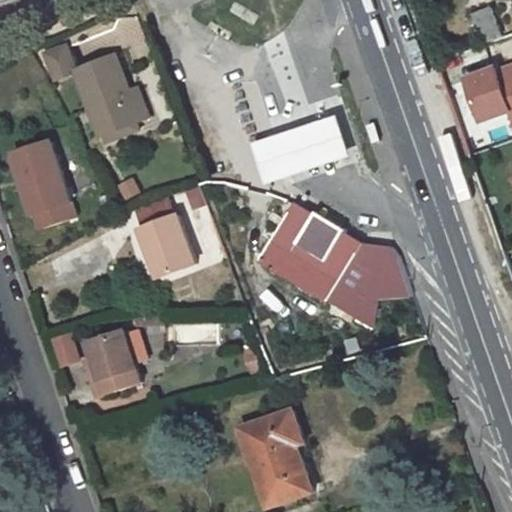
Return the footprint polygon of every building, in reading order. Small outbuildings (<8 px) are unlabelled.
[(468,25),(479,53),(499,46),(488,18),(468,25)] [(132,100),(115,58),(77,73),(103,137),(108,135),(137,123),(149,118),(141,97),(132,100)] [(511,59),(472,71),(488,121),(511,114),(511,59)] [(335,116),(250,143),(263,185),(348,158),(335,116)] [(110,142),(140,130),(137,123),(108,135),(110,142)] [(377,124),(370,126),(375,143),(382,141),(377,124)] [(19,154),(29,182),(23,185),(35,216),(40,214),(45,228),(81,215),(53,142),(19,154)] [(11,157),(23,185),(29,182),(19,154),(11,157)] [(267,259),(335,299),(369,242),(350,230),(351,227),(321,210),(319,213),(301,202),(267,259)] [(161,278),(199,264),(181,214),(143,229),(161,278)] [(114,391),(139,383),(145,380),(141,368),(129,335),(128,330),(91,343),(96,358),(88,361),(100,396),(114,391)] [(129,335),(141,368),(153,364),(142,330),(129,335)] [(55,338),(64,368),(86,362),(77,332),(55,338)] [(121,414),(146,405),(139,383),(114,391),(121,414)] [(319,492),(298,436),(306,433),(298,412),(246,429),(272,509),(319,492)]
